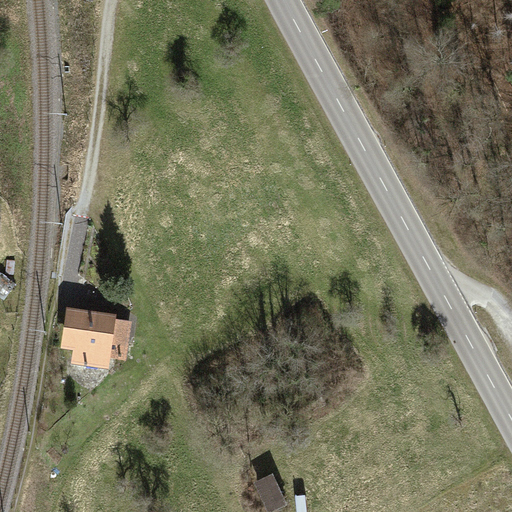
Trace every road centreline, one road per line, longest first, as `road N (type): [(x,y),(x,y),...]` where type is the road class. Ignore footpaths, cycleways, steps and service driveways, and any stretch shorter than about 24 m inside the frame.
road 1 (tertiary): [(284,0),(511,417)]
road 2 (track): [(87,200),(191,409)]
road 3 (track): [(112,0),(87,200)]
